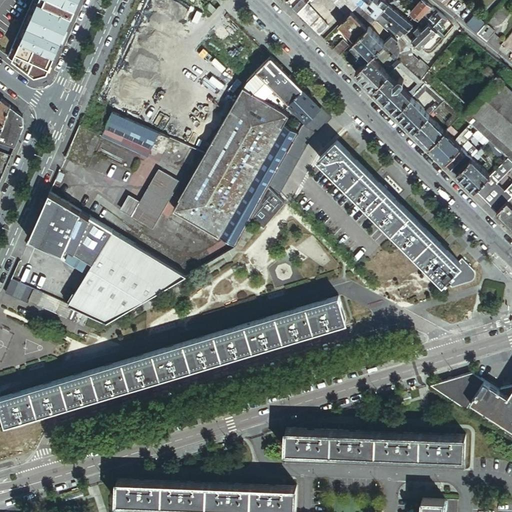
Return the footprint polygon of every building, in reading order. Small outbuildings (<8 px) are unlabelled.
[(79,0),(31,0),(7,56),(34,77),(47,74),(79,0)] [(298,13),(307,4),(303,0),(302,0),(294,8),(298,13)] [(354,0),(332,0),(348,16),(352,12),(356,8),(359,5),(354,0)] [(367,0),(354,0),(359,5),(364,9),(370,2),(367,0)] [(371,0),(370,2),(376,7),(372,13),(378,18),(382,12),(390,4),(386,0),(371,0)] [(432,6),(423,0),(421,0),(411,11),(420,19),(423,16),(432,6)] [(376,7),(370,2),(364,9),(370,14),(376,19),(378,18),(372,13),(376,7)] [(308,3),(307,4),(298,13),(320,35),(330,25),(308,3)] [(402,29),(406,33),(409,30),(414,24),(390,4),(382,12),(395,23),(402,29)] [(370,14),(364,9),(359,5),(356,8),(372,23),(376,19),(370,14)] [(438,12),(432,6),(423,16),(428,21),(438,12)] [(348,16),(339,25),(355,40),(368,28),(352,12),(348,16)] [(376,19),(378,22),(379,22),(381,24),(385,20),(392,26),(395,23),(382,12),(378,18),(376,19)] [(438,30),(448,19),(438,12),(428,21),(429,21),(438,30)] [(467,25),(472,29),(480,20),(474,15),(467,25)] [(428,21),(423,16),(420,19),(422,22),(419,26),(422,29),(429,21),(428,21)] [(372,28),(378,22),(376,19),(372,23),(369,26),(372,28)] [(478,34),(486,24),(480,20),(472,29),(478,34)] [(438,30),(429,21),(422,29),(431,37),(438,30)] [(386,42),(393,34),(381,24),(379,22),(377,25),(387,34),(382,39),(386,42)] [(399,33),(402,29),(395,23),(392,26),(391,27),(399,33)] [(495,32),(486,24),(478,34),(488,41),(495,32)] [(368,28),(355,40),(371,56),(382,46),(386,42),(382,39),(372,28),(369,26),(368,28)] [(409,30),(406,33),(412,39),(422,29),(419,26),(415,30),(417,32),(414,35),(409,30)] [(406,33),(402,29),(399,33),(400,34),(396,37),(398,39),(399,40),(400,38),(406,33)] [(414,41),(421,47),(431,37),(422,29),(412,39),(414,41)] [(412,39),(406,33),(400,38),(409,46),(414,41),(412,39)] [(402,47),(399,40),(398,39),(396,37),(393,34),(386,42),(388,44),(390,46),(396,51),(399,54),(402,47)] [(341,55),(350,46),(343,39),(334,48),(341,55)] [(386,42),(382,46),(386,49),(387,50),(390,46),(388,44),(386,42)] [(382,46),(371,56),(375,59),(386,49),(382,46)] [(400,52),(403,59),(413,55),(412,49),(400,52)] [(453,55),(446,49),(444,52),(451,57),(453,55)] [(444,52),(422,79),(426,82),(429,86),(455,56),(453,55),(451,57),(444,52)] [(304,89),(271,56),(245,82),(206,152),(179,198),(181,199),(175,209),(237,245),(252,215),(269,185),(299,131),(294,128),(284,123),(289,114),(287,112),(284,108),(290,102),(304,89)] [(371,56),(357,71),(374,88),(389,74),(386,70),(375,59),(371,56)] [(414,56),(406,64),(411,69),(412,68),(419,60),(414,56)] [(393,70),(398,65),(402,61),(399,58),(391,67),(393,70)] [(420,58),(419,60),(412,68),(417,72),(425,63),(420,58)] [(422,79),(411,69),(406,64),(402,61),(398,65),(418,83),(412,90),(415,93),(426,82),(422,79)] [(430,67),(425,63),(417,72),(422,76),(430,67)] [(511,73),(505,67),(463,113),(511,157),(511,73)] [(397,81),(389,74),(374,88),(398,111),(412,96),(409,93),(401,85),(404,83),(404,82),(404,81),(405,81),(404,80),(404,79),(403,78),(402,78),(401,78),(400,78),(399,78),(399,79),(397,81)] [(426,82),(415,93),(412,96),(416,100),(426,90),(438,101),(431,108),(434,110),(445,99),(429,86),(426,82)] [(322,107),(304,89),(290,102),(293,106),(307,120),(322,107)] [(416,100),(412,96),(398,111),(415,129),(429,115),(430,114),(426,110),(416,100)] [(0,123),(4,126),(11,106),(0,97),(0,123)] [(461,114),(445,99),(434,110),(430,114),(429,115),(433,119),(445,106),(453,114),(446,122),(448,123),(450,126),(452,124),(458,118),(461,114)] [(284,108),(287,112),(293,106),(290,102),(284,108)] [(25,117),(11,106),(4,126),(1,133),(0,137),(0,140),(16,146),(26,123),(25,117)] [(331,116),(322,107),(307,120),(307,121),(317,127),(319,128),(331,116)] [(113,112),(102,136),(155,161),(167,137),(113,112)] [(468,120),(461,114),(458,118),(465,124),(468,120)] [(433,119),(429,115),(415,129),(431,145),(445,131),(433,119)] [(317,127),(307,121),(303,124),(299,131),(269,185),(279,195),(317,127)] [(299,131),(303,124),(298,121),(294,128),(299,131)] [(450,126),(446,130),(453,136),(458,131),(452,124),(450,126)] [(467,127),(460,134),(467,141),(469,139),(464,135),(470,129),(467,127)] [(446,130),(445,131),(431,145),(447,161),(462,146),(455,138),(453,136),(446,130)] [(489,140),(478,130),(474,134),(485,144),(486,143),(489,140)] [(462,146),(467,141),(460,134),(455,138),(462,146)] [(479,150),(469,139),(467,141),(462,146),(473,156),(479,150)] [(16,146),(0,140),(0,149),(12,154),(16,146)] [(489,140),(486,143),(505,160),(508,156),(489,140)] [(461,263),(457,259),(337,141),(321,157),(444,280),(445,278),(461,263)] [(473,156),(462,146),(447,161),(458,172),(473,156)] [(0,163),(7,166),(12,154),(0,149),(0,163)] [(491,174),(473,156),(458,172),(476,189),(491,174)] [(511,168),(511,159),(508,156),(505,160),(491,174),(476,189),(491,204),(498,198),(490,190),(495,186),(511,168)] [(379,173),(383,168),(377,162),(372,166),(379,173)] [(130,196),(122,210),(153,227),(179,181),(159,169),(140,202),(130,196)] [(64,174),(59,172),(55,180),(60,182),(64,174)] [(279,195),(269,185),(252,215),(264,226),(285,202),(279,195)] [(498,198),(502,193),(495,186),(490,190),(498,198)] [(95,258),(112,229),(50,191),(30,239),(57,252),(56,254),(63,258),(70,247),(93,261),(95,258)] [(511,207),(507,202),(498,211),(511,224),(511,207)] [(142,234),(136,244),(187,275),(190,273),(237,245),(175,209),(169,219),(214,245),(188,261),(187,262),(142,234)] [(445,238),(449,234),(442,227),(438,232),(445,238)] [(135,243),(112,229),(95,258),(117,272),(135,243)] [(136,244),(135,243),(117,272),(153,294),(187,275),(136,244)] [(93,261),(70,247),(63,258),(62,260),(85,274),(93,261)] [(461,255),(457,259),(461,263),(445,278),(453,286),(471,279),(472,279),(472,278),(473,278),(474,277),(474,276),(475,276),(475,275),(475,274),(475,273),(475,272),(475,271),(475,270),(475,269),(474,269),(474,268),(461,255)] [(117,272),(95,258),(93,261),(85,274),(67,304),(90,313),(107,321),(116,316),(153,294),(117,272)] [(30,299),(34,289),(12,279),(6,293),(28,302),(30,299)] [(58,284),(52,294),(65,302),(72,292),(58,284)] [(38,303),(43,293),(34,289),(30,299),(38,303)] [(85,325),(90,313),(67,304),(43,293),(38,303),(38,304),(85,325)] [(339,295),(0,397),(7,420),(345,318),(339,295)] [(511,388),(500,390),(473,372),(430,385),(511,437),(511,436),(511,388)] [(463,468),(464,435),(287,428),(286,461),(463,468)] [(294,511),(295,486),(118,480),(117,511),(294,511)] [(455,511),(456,500),(423,499),(422,511),(455,511)]
